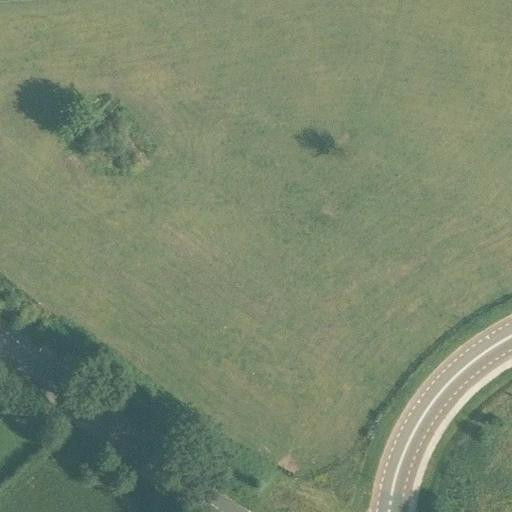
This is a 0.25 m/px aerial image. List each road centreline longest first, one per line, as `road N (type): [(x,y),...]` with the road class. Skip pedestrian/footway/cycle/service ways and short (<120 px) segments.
road 1 (unclassified): [(219,511),(0,336)]
road 2 (tertiary): [(511,336),(436,394),(400,456),(387,511)]
